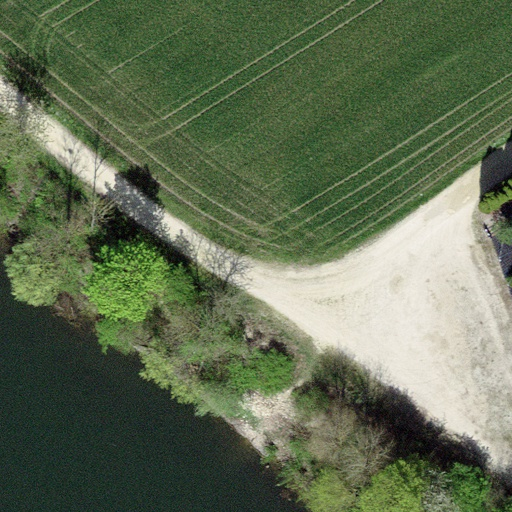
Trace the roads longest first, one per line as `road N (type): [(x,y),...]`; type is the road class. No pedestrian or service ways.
road 1 (track): [(300,317),(121,195),(0,95)]
road 2 (track): [(511,496),(300,317)]
road 3 (track): [(458,197),(300,317)]
road 4 (track): [(458,197),(511,372)]
